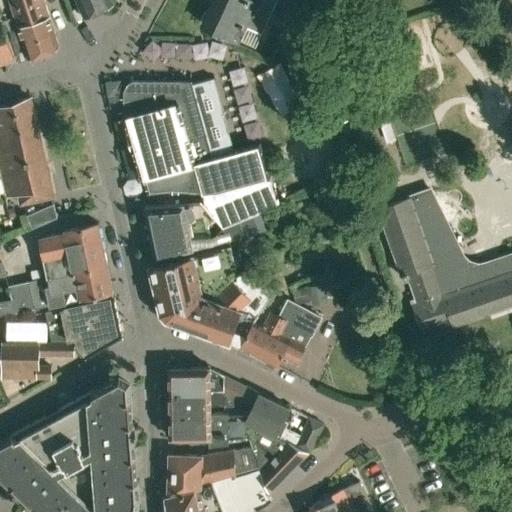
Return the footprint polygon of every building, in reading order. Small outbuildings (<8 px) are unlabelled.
[(60,48),(53,25),(44,0),(10,0),(29,58),(60,48)] [(113,0),(78,0),(85,15),(115,2),(113,0)] [(278,0),(215,0),(205,22),(239,38),(246,24),(263,32),(278,0)] [(0,60),(15,55),(1,18),(0,18),(0,17),(0,60)] [(321,87),(327,124),(331,123),(331,121),(349,118),(341,73),(319,76),(321,87)] [(192,81),(140,80),(137,80),(134,80),(132,81),(130,82),(128,84),(127,86),(126,88),(125,91),(124,114),(142,176),(144,175),(149,193),(172,190),(205,192),(205,203),(224,226),(279,204),(271,175),(269,175),(259,144),(235,150),(215,77),(192,83),(192,81)] [(31,96),(0,104),(0,154),(10,194),(21,192),(23,201),(53,193),(31,96)] [(386,175),(368,181),(372,193),(391,186),(386,175)] [(414,296),(410,297),(424,336),(511,305),(511,254),(469,269),(430,190),(413,196),(413,195),(377,207),(400,274),(406,272),(414,296)] [(156,257),(213,243),(208,223),(215,218),(202,201),(146,204),(156,257)] [(53,204),(21,213),(24,223),(56,214),(53,204)] [(266,228),(260,212),(242,219),(248,235),(266,228)] [(240,220),(222,227),(232,239),(246,236),(240,220)] [(108,264),(100,222),(63,230),(63,232),(42,236),(50,276),(50,277),(75,271),(108,264)] [(238,273),(237,272),(232,245),(150,264),(155,287),(199,278),(203,296),(212,300),(238,273)] [(199,278),(155,287),(161,313),(167,319),(230,341),(240,346),(254,320),(255,320),(257,315),(274,291),(273,290),(287,285),(282,269),(271,274),(274,281),(269,283),(256,261),(237,272),(238,273),(212,300),(203,296),(199,278)] [(34,308),(113,291),(108,264),(75,271),(50,277),(50,276),(29,280),(29,282),(34,308)] [(9,284),(15,312),(34,308),(29,282),(29,280),(9,284)] [(298,285),(299,300),(328,298),(326,283),(298,285)] [(76,338),(86,356),(102,347),(112,341),(123,333),(114,295),(45,310),(48,322),(55,320),(59,338),(69,338),(69,339),(76,338)] [(263,324),(255,320),(254,320),(240,346),(278,365),(283,354),(297,361),(305,345),(291,338),(297,326),(311,333),(320,315),(287,298),(279,314),(271,310),(263,324)] [(3,341),(3,367),(4,367),(3,376),(51,377),(52,365),(40,365),(40,353),(74,354),(74,342),(3,341)] [(210,367),(169,368),(170,391),(207,391),(207,405),(211,405),(237,404),(247,385),(210,368),(210,367)] [(137,511),(140,496),(130,384),(116,377),(0,440),(0,472),(40,511),(137,511)] [(170,391),(170,412),(207,412),(212,412),(211,405),(207,405),(207,391),(170,391)] [(246,419),(310,451),(324,423),(309,416),(300,434),(284,426),(287,421),(282,419),(289,406),(260,391),(252,407),(246,419)] [(170,412),(170,437),(210,437),(210,443),(249,438),(252,446),(247,447),(255,470),(259,469),(269,493),(310,451),(246,419),(242,411),(212,412),(207,412),(170,412)] [(200,486),(219,481),(236,476),(255,470),(247,447),(234,449),(203,455),(170,454),(170,494),(200,486)] [(219,481),(200,486),(170,494),(166,495),(167,511),(247,511),(266,503),(270,495),(269,493),(259,469),(255,470),(236,476),(219,481)] [(330,493),(333,499),(306,511),(372,511),(357,480),(330,493)]
